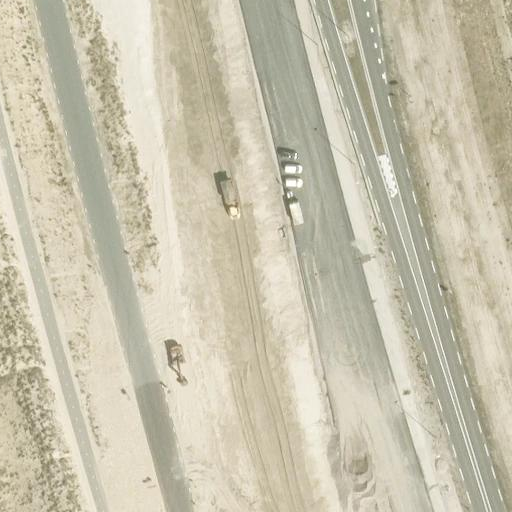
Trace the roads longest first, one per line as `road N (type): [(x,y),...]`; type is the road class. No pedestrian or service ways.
road 1 (secondary): [(271,0),(411,511)]
road 2 (secondary): [(489,511),(355,0)]
road 3 (unclassified): [(48,0),(180,511)]
